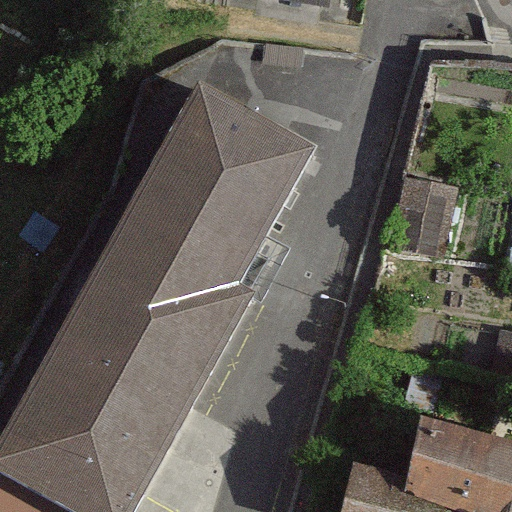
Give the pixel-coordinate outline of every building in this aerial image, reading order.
[(310,154),(197,93),(0,454),(0,473),(4,476),(69,511),(70,511),(134,511),(249,301),(235,293),(310,154)] [(444,260),(457,189),(405,180),(393,251),(444,260)] [(511,334),(502,333),(493,385),(511,388),(511,334)] [(511,511),(511,447),(421,428),(409,483),(355,471),(346,511),(511,511)] [(68,511),(69,511),(4,476),(0,484),(0,511),(68,511)]
